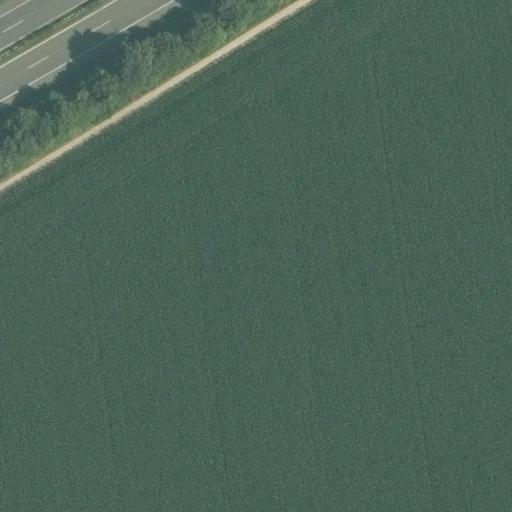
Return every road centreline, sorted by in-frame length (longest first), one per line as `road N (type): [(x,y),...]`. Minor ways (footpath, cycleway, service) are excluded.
road 1 (track): [(315,0),(0,193)]
road 2 (motorway): [(0,79),(139,0)]
